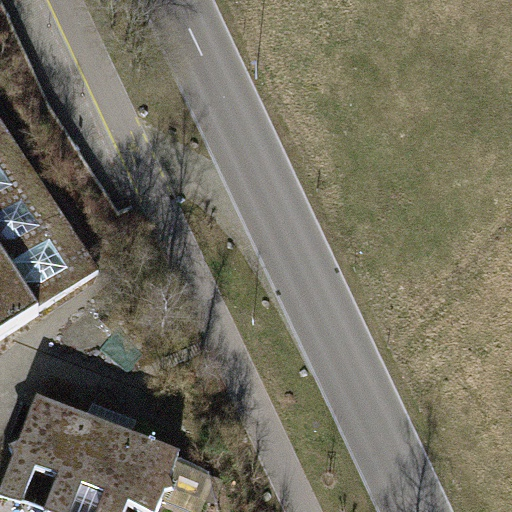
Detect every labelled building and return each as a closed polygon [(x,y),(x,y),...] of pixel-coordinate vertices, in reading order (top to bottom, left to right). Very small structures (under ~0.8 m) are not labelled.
[(0,250),(31,231),(3,189),(0,191),(0,250)] [(0,304),(58,271),(31,231),(0,250),(0,304)] [(0,365),(84,315),(58,271),(0,304),(0,365)] [(56,511),(86,442),(31,419),(0,493),(0,511),(56,511)] [(119,511),(135,467),(86,442),(56,511),(119,511)] [(184,511),(193,487),(135,467),(119,511),(184,511)]
